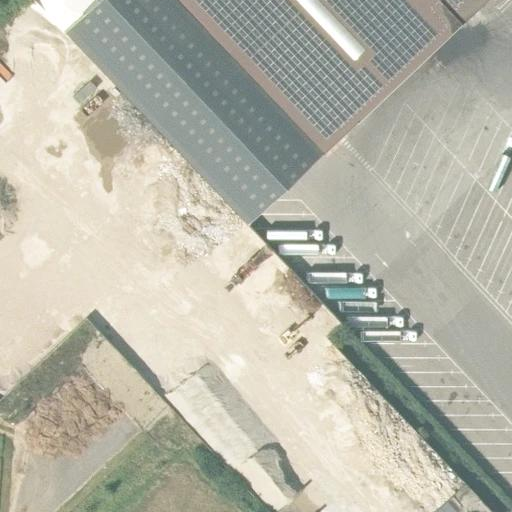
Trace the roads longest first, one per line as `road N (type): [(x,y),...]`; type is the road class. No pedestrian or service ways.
road 1 (unknown): [(399,250),(360,192),(366,142),(408,80),(462,44)]
road 2 (unknown): [(503,86),(399,250)]
road 3 (unknown): [(511,163),(443,303)]
